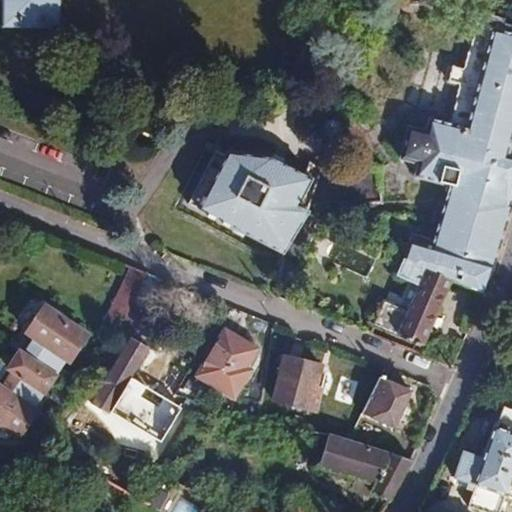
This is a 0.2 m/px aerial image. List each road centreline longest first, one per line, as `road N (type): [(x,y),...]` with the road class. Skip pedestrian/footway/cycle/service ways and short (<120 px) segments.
road 1 (residential): [(0,199),(461,387)]
road 2 (residential): [(461,387),(511,245)]
road 3 (residential): [(399,511),(461,387)]
